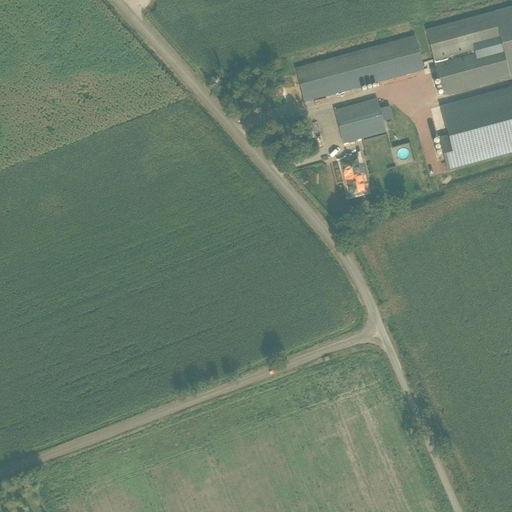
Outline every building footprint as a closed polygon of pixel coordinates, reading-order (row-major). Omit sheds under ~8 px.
[(511,7),(493,13),(426,31),(443,96),(510,77),(511,76),(511,7)] [(424,70),(415,37),(295,69),(304,103),(424,70)] [(438,138),(447,172),(511,154),(511,87),(439,107),(447,136),(438,138)] [(390,107),(379,110),(377,100),(334,111),(343,144),(386,133),(383,123),(393,121),(390,107)] [(348,196),(358,193),(365,192),(361,176),(366,175),(363,165),(358,166),(356,158),(340,162),(348,196)]
